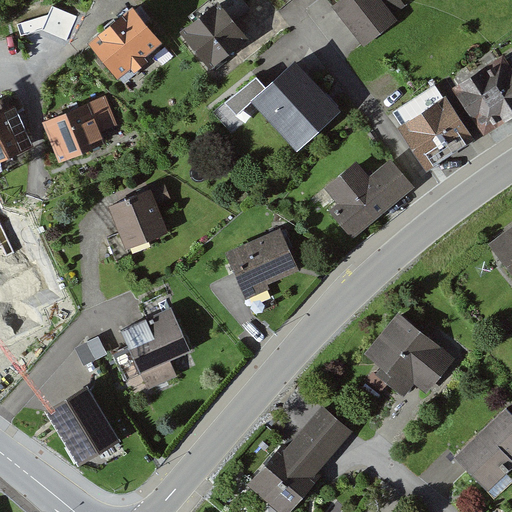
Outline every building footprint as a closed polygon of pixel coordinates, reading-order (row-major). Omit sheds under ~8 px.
[(236,0),(226,0),(181,31),(210,72),(262,37),(236,0)] [(386,0),(332,0),(331,0),(361,46),(400,21),(386,0)] [(132,5),(90,39),(121,76),(162,42),(132,5)] [(511,55),(459,91),(487,134),(511,117),(511,55)] [(341,113),(295,61),(266,87),(256,76),(226,102),(237,114),(253,100),(297,151),(341,113)] [(446,95),(399,127),(428,170),(475,139),(446,95)] [(96,99),(48,119),(65,159),(113,139),(96,99)] [(0,164),(37,150),(18,104),(0,111),(0,164)] [(317,201),(350,238),(415,182),(383,145),(317,201)] [(172,241),(149,187),(110,204),(133,258),(172,241)] [(282,222),(226,246),(246,290),(302,266),(282,222)] [(511,227),(487,245),(511,280),(511,227)] [(171,302),(119,325),(141,376),(193,353),(171,302)] [(455,358),(399,315),(367,356),(378,364),(371,374),(404,399),(413,386),(426,396),(455,358)] [(124,447),(94,391),(50,414),(79,471),(124,447)] [(511,470),(511,417),(506,411),(455,458),(488,493),(511,470)] [(290,448),(284,443),(248,487),(278,511),(294,511),(323,477),(319,475),(336,455),(305,430),(290,448)]
